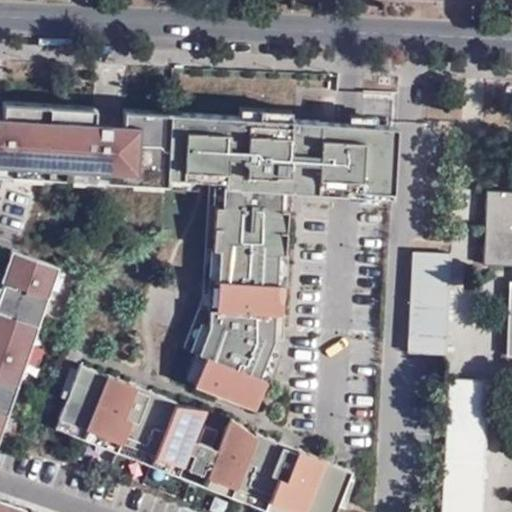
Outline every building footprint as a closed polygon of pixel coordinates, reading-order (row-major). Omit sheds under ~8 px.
[(0,171),(14,172),(13,182),(44,184),(44,174),(73,175),(73,185),(104,187),(104,177),(133,179),(133,189),(163,190),(163,175),(167,110),(121,107),(121,113),(104,112),(93,112),(94,106),(1,100),(1,107),(0,106),(0,171)] [(317,118),(167,110),(163,175),(208,178),(222,178),(220,204),(214,204),(212,248),(218,248),(214,308),(208,307),(207,323),(196,352),(203,354),(192,384),(253,407),(265,377),(259,375),(269,347),(273,339),(274,312),(281,313),(283,282),(276,281),(277,252),(284,252),(286,208),(280,208),(281,186),(313,188),(317,118)] [(354,120),(317,118),(313,188),(344,190),(344,186),(390,188),(393,122),(354,120)] [(220,204),(222,178),(208,178),(207,195),(206,203),(214,204),(220,204)] [(281,186),(280,208),(286,208),(289,208),(291,187),(281,186)] [(511,284),(510,285),(507,357),(511,357),(511,192),(487,191),(483,266),(511,267),(511,284)] [(0,300),(17,250),(10,248),(0,276),(0,278),(1,279),(0,281),(0,300)] [(0,300),(0,429),(1,427),(58,264),(17,250),(0,300)] [(441,353),(446,251),(409,250),(404,351),(441,353)] [(284,252),(277,252),(276,281),(283,282),(286,282),(287,253),(284,252)] [(281,313),(274,312),(273,339),(282,339),(284,313),(281,313)] [(278,350),(269,347),(259,375),(265,377),(267,378),(278,350)] [(79,363),(57,417),(83,427),(84,426),(183,465),(188,451),(192,452),(186,466),(201,472),(206,458),(210,460),(205,474),(301,511),(333,511),(350,469),(324,459),(325,458),(296,446),(295,449),(280,444),(282,441),(255,431),(254,433),(228,415),(216,446),(211,444),(217,429),(203,424),(198,439),(193,437),(205,406),(173,401),(174,399),(148,389),(147,391),(134,386),(135,383),(105,372),(105,373),(79,363)] [(482,511),(491,380),(451,377),(443,511),(482,511)] [(83,427),(57,417),(54,426),(272,511),(301,511),(205,474),(210,460),(206,458),(201,472),(186,466),(192,452),(188,451),(183,465),(84,426),(83,427)] [(0,511),(23,511),(25,506),(0,497),(0,511)]
